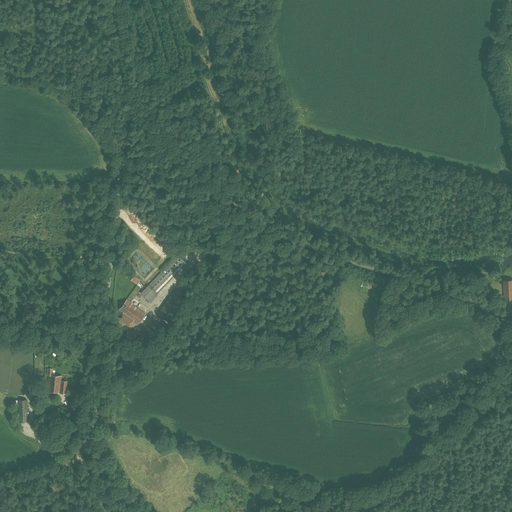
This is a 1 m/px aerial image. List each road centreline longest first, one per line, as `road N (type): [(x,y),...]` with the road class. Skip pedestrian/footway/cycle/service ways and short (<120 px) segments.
road 1 (unclassified): [(511,329),(448,294),(247,226),(130,110)]
road 2 (unclassified): [(79,453),(97,401),(130,110)]
